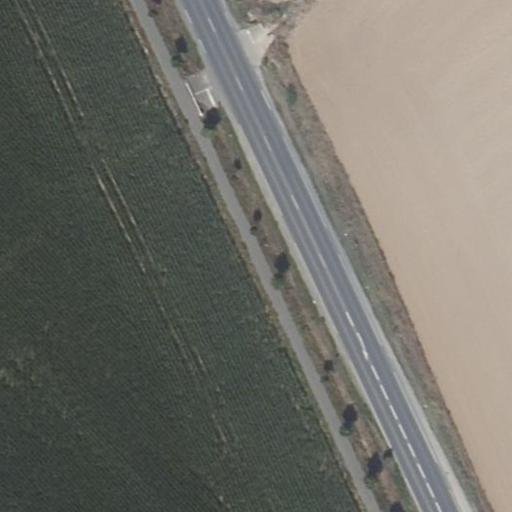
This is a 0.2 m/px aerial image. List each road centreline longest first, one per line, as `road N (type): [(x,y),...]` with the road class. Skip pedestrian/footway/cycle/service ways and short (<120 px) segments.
road 1 (secondary): [(441,511),(200,0)]
road 2 (unknown): [(331,0),(241,88)]
